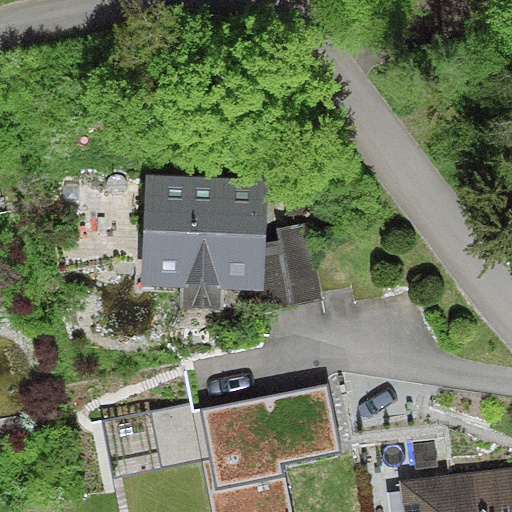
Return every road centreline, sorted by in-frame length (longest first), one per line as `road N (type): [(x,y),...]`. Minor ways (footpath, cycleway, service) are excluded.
road 1 (residential): [(511,312),(265,0)]
road 2 (residential): [(0,30),(145,0)]
